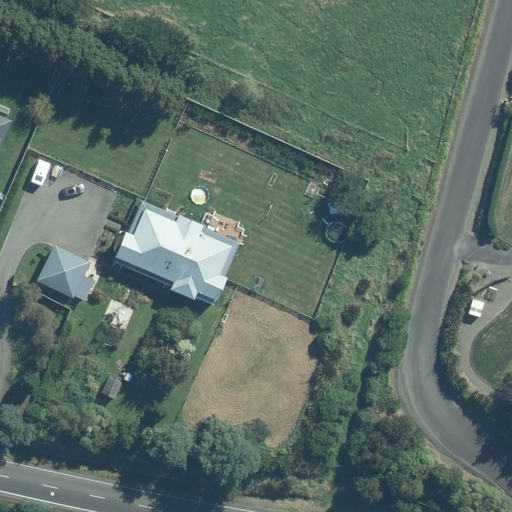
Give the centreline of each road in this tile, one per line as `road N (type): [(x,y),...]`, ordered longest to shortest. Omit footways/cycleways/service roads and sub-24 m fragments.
road 1 (residential): [(511,4),(433,293),(419,380),(445,421),(511,477)]
road 2 (residential): [(160,511),(0,476)]
